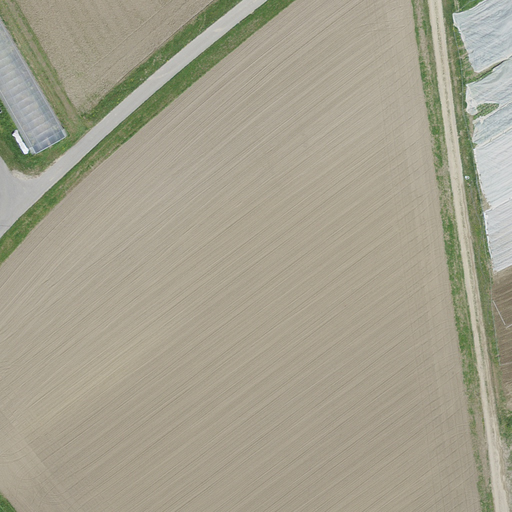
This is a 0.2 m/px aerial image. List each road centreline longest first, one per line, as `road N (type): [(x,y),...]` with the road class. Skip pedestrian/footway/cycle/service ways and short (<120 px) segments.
road 1 (track): [(431,0),(501,511)]
road 2 (track): [(7,199),(36,190),(257,0)]
